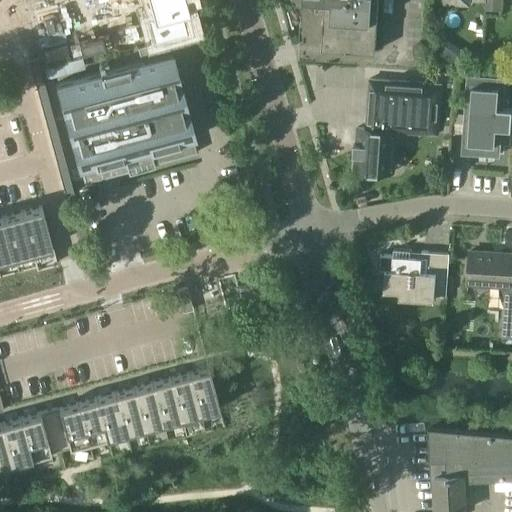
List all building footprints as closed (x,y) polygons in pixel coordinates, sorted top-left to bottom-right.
[(147,0),(148,4),(144,5),(152,37),(182,28),(178,9),(183,8),(180,0),(147,0)] [(324,28),(323,47),(376,51),(377,32),(378,32),(379,24),(378,24),(379,0),(323,0),(326,0),(325,20),(324,20),(324,28)] [(486,0),(486,8),(501,9),(501,0),(486,0)] [(58,82),(85,182),(128,170),(128,173),(155,166),(154,163),(197,151),(167,38),(137,46),(141,59),(58,82)] [(37,58),(30,60),(33,71),(40,69),(37,58)] [(43,79),(40,69),(33,71),(35,81),(43,79)] [(470,73),(465,149),(505,151),(505,144),(511,144),(511,128),(511,105),(508,105),(509,94),(510,76),(505,76),(470,73)] [(371,78),(367,127),(400,130),(400,131),(425,132),(429,82),(371,78)] [(38,91),(46,89),(43,79),(35,81),(38,91)] [(49,100),(46,89),(38,91),(41,102),(49,100)] [(44,112),(52,110),(49,100),(41,102),(44,112)] [(54,120),(52,110),(44,112),(47,123),(54,120)] [(49,133),(57,131),(54,120),(47,123),(49,133)] [(356,151),(355,168),(395,171),(396,143),(399,141),(400,131),(400,130),(367,127),(358,127),(357,142),(359,143),(358,151),(356,151)] [(60,141),(57,131),(49,133),(52,143),(60,141)] [(52,143),(55,154),(63,152),(60,141),(52,143)] [(63,152),(55,154),(58,164),(66,162),(63,152)] [(68,172),(66,162),(58,164),(61,175),(68,172)] [(68,172),(61,175),(63,185),(71,183),(68,172)] [(63,185),(66,195),(74,193),(71,183),(63,185)] [(42,205),(21,211),(32,249),(37,268),(57,262),(42,205)] [(21,211),(4,215),(14,254),(32,249),(21,211)] [(4,215),(0,216),(0,257),(14,254),(4,215)] [(381,253),(380,269),(386,270),(385,290),(400,291),(400,297),(417,298),(435,299),(436,293),(447,294),(448,289),(449,276),(450,252),(423,250),(422,256),(412,255),(413,249),(394,248),(394,254),(381,253)] [(511,252),(471,250),(468,283),(511,286),(510,298),(506,298),(504,336),(511,336),(511,252)] [(297,267),(294,259),(287,261),(290,269),(297,267)] [(188,286),(177,289),(180,300),(191,297),(188,286)] [(191,297),(180,300),(183,311),(187,310),(194,309),(192,305),(191,297)] [(220,406),(209,366),(189,372),(200,411),(220,406)] [(182,416),(200,411),(189,372),(171,376),(182,416)] [(163,421),(182,416),(171,376),(152,381),(163,421)] [(145,426),(163,421),(152,381),(134,386),(145,426)] [(126,431),(145,426),(134,386),(115,391),(126,431)] [(107,436),(126,431),(115,391),(97,396),(107,436)] [(89,441),(107,436),(97,396),(78,401),(89,441)] [(70,446),(89,441),(78,401),(60,406),(63,419),(66,430),(70,446)] [(299,403),(300,413),(310,412),(309,402),(299,403)] [(53,421),(63,419),(60,406),(49,409),(53,421)] [(39,412),(42,424),(53,421),(49,409),(39,412)] [(21,417),(31,457),(50,452),(45,435),(42,424),(39,412),(21,417)] [(13,462),(31,457),(21,417),(2,422),(13,462)] [(53,421),(56,432),(66,430),(63,419),(53,421)] [(42,424),(45,435),(56,432),(53,421),(42,424)] [(0,465),(13,462),(2,422),(0,422),(0,465)] [(511,435),(429,427),(432,488),(435,488),(436,511),(457,511),(457,510),(465,510),(464,481),(498,479),(498,489),(511,488),(511,435)] [(56,432),(60,449),(70,446),(66,430),(56,432)] [(50,452),(60,449),(56,432),(45,435),(50,452)]
